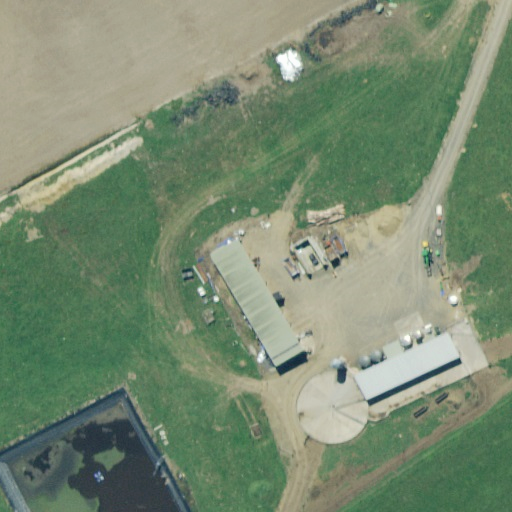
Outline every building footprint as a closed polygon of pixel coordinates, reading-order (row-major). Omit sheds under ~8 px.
[(309,351),(244,239),(217,256),(281,367),(309,351)] [(255,326),(244,333),(252,346),(264,339),(255,326)] [(464,358),(452,333),(407,354),(401,341),(386,348),(392,361),(358,376),(369,401),(464,358)] [(383,347),(358,358),(364,370),(388,360),(383,347)] [(310,379),(308,381),(304,386),(300,391),(298,397),(297,404),(296,410),(297,417),(299,423),(302,428),(307,434),(311,438),(317,441),(323,444),(329,445),(336,445),(342,444),(348,442),(353,438),(358,434),(362,429),(365,423),(367,417),(367,411),(367,404),(366,398),(363,392),(360,387),(355,382),(350,378),(344,375),(338,373),(332,373),(325,373),(319,375),(313,377),(310,379)]
